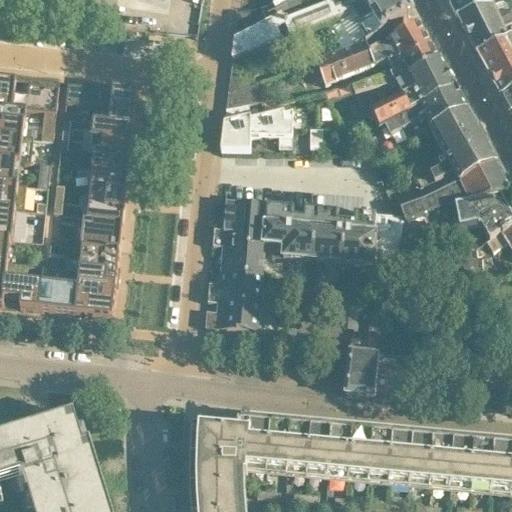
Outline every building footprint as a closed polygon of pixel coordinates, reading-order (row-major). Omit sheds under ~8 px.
[(342,22),(353,14),(352,13),(367,6),(369,9),(384,0),(326,0),(302,10),(301,7),(288,12),(235,43),(232,64),(245,59),(279,46),(275,36),(284,33),(288,43),(342,22)] [(301,7),(298,0),(289,0),(288,1),(285,2),(281,3),(277,5),(266,11),(263,13),(239,15),(235,43),(288,12),(301,7)] [(367,38),(363,45),(366,44),(368,43),(412,17),(401,0),(384,0),(369,9),(367,6),(352,13),(353,14),(354,13),(362,26),(360,27),(367,38)] [(446,0),(457,21),(489,16),(495,13),(487,0),(446,0)] [(511,5),(495,13),(489,16),(457,21),(479,60),(510,47),(511,45),(511,39),(510,36),(511,35),(511,5)] [(419,27),(370,54),(376,71),(389,66),(392,70),(432,50),(419,27)] [(326,90),(376,71),(370,54),(366,44),(363,45),(316,63),(326,90)] [(511,45),(510,47),(479,60),(502,103),(511,97),(511,45)] [(440,65),(432,50),(392,70),(395,76),(391,78),(386,78),(353,90),(356,96),(395,86),(440,65)] [(248,90),(256,87),(245,59),(232,64),(228,97),(248,90)] [(456,94),(440,65),(395,86),(356,96),(357,99),(399,88),(404,98),(370,114),(371,116),(355,124),(359,133),(380,133),(386,130),(385,129),(456,94)] [(0,80),(0,110),(27,113),(27,115),(57,118),(59,91),(29,88),(28,98),(15,96),(16,82),(0,80)] [(228,97),(227,111),(249,107),(260,105),(257,87),(256,87),(248,90),(228,97)] [(68,88),(66,108),(111,112),(110,127),(110,128),(134,131),(138,95),(68,88)] [(405,134),(410,144),(468,116),(456,94),(385,129),(386,130),(380,133),(381,133),(387,130),(392,140),(405,134)] [(511,97),(502,103),(511,121),(511,97)] [(225,129),(252,122),(249,107),(227,111),(225,129)] [(0,110),(0,140),(24,143),(24,142),(27,115),(27,113),(0,110)] [(251,140),(279,141),(279,153),(292,153),(293,112),(252,122),(251,140)] [(498,169),(468,116),(410,144),(411,146),(432,135),(449,165),(442,169),(444,172),(419,184),(423,192),(420,193),(425,204),(427,203),(498,169)] [(251,152),(251,140),(252,122),(225,129),(221,157),(222,157),(226,157),(245,157),(251,157),(251,152)] [(94,125),(91,158),(94,158),(95,157),(130,161),(134,131),(110,128),(110,127),(94,125)] [(0,140),(0,164),(17,167),(17,168),(31,169),(34,143),(24,142),(24,143),(0,140)] [(94,158),(91,193),(126,197),(130,161),(95,157),(94,158)] [(0,164),(0,189),(15,191),(15,189),(17,168),(17,167),(0,164)] [(401,212),(404,221),(401,241),(431,247),(429,238),(446,235),(444,226),(459,223),(456,210),(500,201),(511,198),(511,193),(498,169),(427,203),(425,204),(401,212)] [(0,189),(0,213),(16,215),(16,216),(24,217),(27,191),(15,189),(15,191),(0,189)] [(88,221),(88,223),(123,226),(126,197),(91,193),(88,221)] [(456,210),(459,223),(461,231),(478,226),(480,229),(482,229),(490,243),(502,237),(503,239),(511,234),(511,220),(500,201),(456,210)] [(404,221),(305,213),(304,221),(294,220),(295,212),(227,206),(226,207),(224,234),(215,233),(214,233),(214,234),(214,240),(213,250),(222,251),(220,273),(220,274),(219,288),(210,287),(209,287),(208,306),(208,307),(218,308),(217,317),(207,316),(207,317),(206,332),(257,336),(258,336),(258,334),(258,331),(265,249),(268,249),(273,250),(272,261),(372,270),(395,272),(401,241),(404,221)] [(0,213),(0,243),(11,244),(11,246),(13,246),(13,245),(16,216),(16,215),(0,213)] [(84,221),(80,253),(82,253),(82,252),(120,256),(123,226),(88,223),(88,221),(84,221)] [(511,234),(503,239),(502,237),(490,243),(492,247),(488,249),(481,235),(461,240),(461,243),(462,254),(462,260),(456,292),(456,293),(473,296),(475,281),(485,281),(485,265),(509,252),(511,257),(511,234)] [(432,251),(431,247),(401,241),(395,272),(395,275),(417,279),(422,249),(432,251)] [(0,243),(0,267),(7,268),(8,268),(11,246),(11,244),(0,243)] [(452,254),(462,254),(461,243),(452,243),(452,254)] [(79,292),(76,319),(113,323),(120,256),(82,252),(82,253),(78,292),(79,292)] [(7,268),(4,299),(5,299),(5,303),(21,305),(20,313),(39,315),(42,288),(41,288),(26,286),(28,271),(28,270),(8,268),(7,268)] [(42,288),(39,315),(76,319),(79,292),(78,292),(67,291),(69,275),(43,272),(41,288),(42,288)] [(368,347),(352,345),(351,349),(346,399),(374,403),(379,361),(386,326),(371,324),(368,347)] [(374,403),(401,406),(403,389),(402,389),(404,372),(405,364),(379,361),(374,403)] [(403,389),(401,406),(407,407),(418,408),(418,407),(422,374),(404,372),(402,389),(403,389)] [(503,406),(502,415),(511,417),(511,416),(511,413),(511,395),(505,394),(503,406)] [(25,511),(110,511),(98,473),(99,473),(91,446),(90,447),(81,417),(81,416),(55,424),(7,439),(0,440),(0,509),(4,508),(0,495),(0,486),(9,483),(20,480),(24,493),(20,495),(25,511)] [(247,473),(511,497),(511,447),(242,422),(241,427),(245,456),(247,473)] [(190,511),(246,511),(246,508),(245,493),(245,481),(247,481),(247,473),(245,456),(241,427),(198,423),(196,423),(195,424),(193,426),(193,427),(192,429),(189,482),(190,495),(190,511)] [(280,496),(257,494),(256,502),(280,504),(280,496)] [(294,497),(293,505),(318,508),(319,500),(294,497)] [(335,501),(334,509),(359,511),(360,504),(335,501)]
